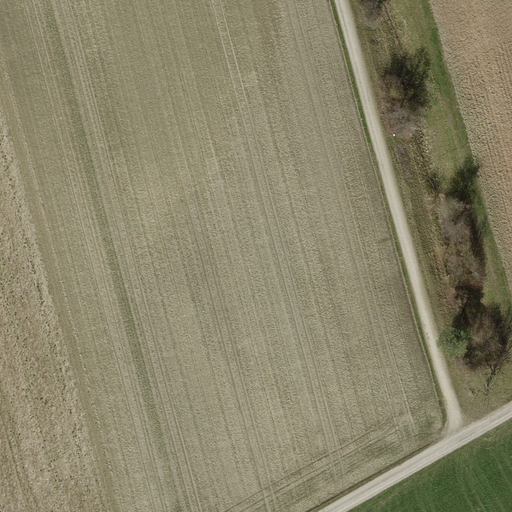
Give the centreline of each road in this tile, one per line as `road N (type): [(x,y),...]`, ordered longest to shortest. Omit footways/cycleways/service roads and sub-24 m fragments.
road 1 (track): [(332,0),(452,438)]
road 2 (track): [(329,511),(511,403)]
